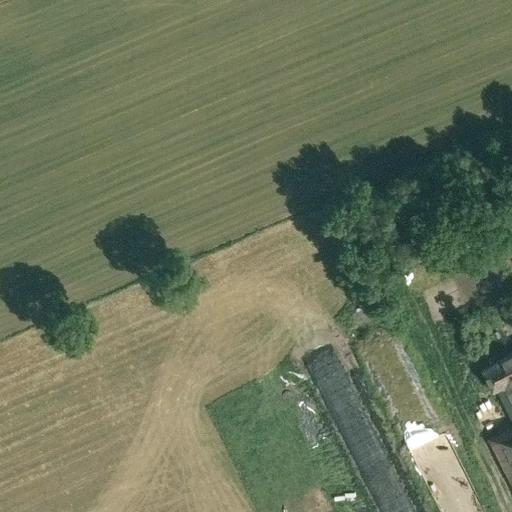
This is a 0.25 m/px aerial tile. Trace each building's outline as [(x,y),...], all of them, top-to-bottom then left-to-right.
[(509,242),(511,240),(511,202),(494,211),(509,242)] [(318,356),(380,511),(416,511),(403,479),(386,486),(380,471),(372,474),(366,459),(380,453),(338,348),(318,356)] [(511,353),(481,368),(492,390),(496,388),(511,420),(511,353)] [(416,446),(448,429),(442,418),(410,436),(416,446)] [(511,427),(488,439),(511,486),(511,427)]
